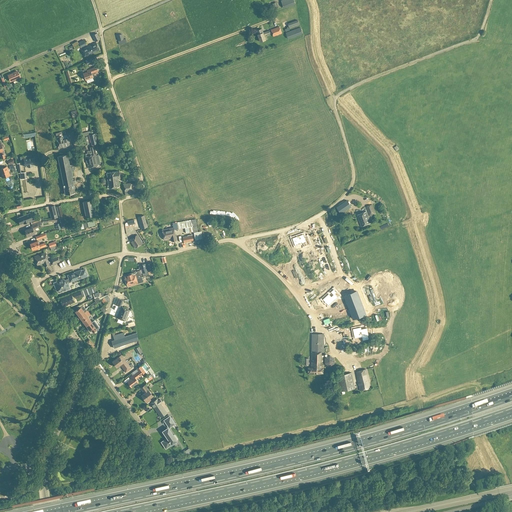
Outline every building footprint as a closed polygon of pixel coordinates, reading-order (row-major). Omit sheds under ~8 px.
[(284,0),(281,1),(284,9),(295,6),(292,0),(284,0)] [(287,24),(289,30),(299,27),(297,21),(287,24)] [(281,32),(279,27),(271,30),(273,37),(282,33),(283,33),(282,32),(281,32)] [(302,33),(300,28),(286,33),(288,38),(302,33)] [(266,40),(264,35),(268,34),(270,33),(269,31),(263,33),(262,29),(257,31),(258,35),(261,42),(266,40)] [(123,40),(122,34),(117,35),(120,45),(127,43),(126,39),(123,40)] [(77,41),(72,44),(75,50),(80,47),(80,46),(78,43),(77,41)] [(99,50),(96,43),(82,50),(82,51),(84,56),(85,56),(85,57),(99,50)] [(97,62),(95,57),(85,61),(87,65),(97,62)] [(93,77),(94,77),(92,73),(98,71),(96,67),(86,71),(86,70),(82,71),(83,74),(85,80),(86,80),(88,84),(94,81),(93,77)] [(18,72),(9,76),(11,81),(20,77),(18,72)] [(62,132),(55,133),(56,137),(57,139),(58,148),(69,145),(67,137),(66,135),(62,135),(62,132)] [(95,134),(92,134),(89,135),(91,145),(97,144),(95,134)] [(94,147),(90,148),(91,151),(93,159),(92,159),(94,167),(99,166),(98,164),(100,163),(98,155),(96,155),(94,147)] [(87,154),(85,154),(88,168),(94,167),(92,159),(93,159),(91,151),(88,151),(87,151),(87,154)] [(69,165),(69,162),(70,161),(69,158),(68,158),(67,155),(58,157),(61,175),(72,173),(72,170),(75,169),(74,165),(69,165)] [(32,166),(35,165),(34,158),(24,159),(23,156),(20,157),(21,164),(24,164),(25,167),(26,166),(28,166),(28,167),(32,166)] [(9,176),(7,167),(0,169),(0,172),(2,178),(9,176)] [(119,187),(118,179),(120,179),(119,172),(107,173),(109,188),(119,187)] [(75,193),(72,177),(73,177),(72,173),(61,175),(65,194),(75,193)] [(138,192),(137,184),(132,184),(132,183),(123,185),(125,195),(133,194),(133,193),(138,192)] [(94,216),(91,200),(83,202),(86,217),(87,217),(88,220),(93,218),(93,216),(94,216)] [(341,214),(351,207),(347,201),(337,208),(341,214)] [(375,213),(372,204),(366,206),(369,215),(375,213)] [(66,228),(60,206),(56,207),(62,229),(66,228)] [(370,223),(367,212),(367,211),(357,214),(361,226),(370,223)] [(31,221),(30,220),(32,220),(30,214),(18,218),(20,224),(23,223),(24,224),(31,221)] [(144,215),(138,217),(141,229),(148,227),(144,215)] [(201,231),(198,232),(195,219),(194,215),(186,217),(186,221),(183,221),(173,223),(173,227),(174,230),(184,228),(186,234),(191,233),(192,233),(193,235),(184,237),(184,235),(181,235),(182,238),(183,238),(184,242),(202,239),(201,231)] [(34,234),(33,230),(39,227),(38,225),(33,227),(29,228),(29,229),(25,230),(27,237),(34,234)] [(176,241),(175,237),(176,237),(174,232),(163,235),(164,240),(171,238),(172,242),(176,241)] [(297,236),(292,238),(295,246),(303,243),(304,246),(310,244),(307,237),(305,238),(303,234),(299,236),(299,235),(296,236),(297,236)] [(145,243),(142,239),(140,240),(137,235),(130,240),(135,248),(145,243)] [(46,246),(45,243),(39,246),(37,241),(30,244),(33,250),(37,249),(37,250),(46,246)] [(277,262),(284,260),(281,244),(270,247),(271,253),(275,252),(277,262)] [(322,246),(309,250),(312,257),(325,252),(322,246)] [(48,261),(45,253),(35,257),(38,265),(44,263),(45,267),(49,266),(47,262),(48,261)] [(62,260),(60,256),(51,259),(53,264),(59,262),(59,261),(62,260)] [(77,280),(83,277),(87,276),(85,269),(81,271),(75,273),(67,276),(69,279),(64,281),(64,280),(61,280),(60,281),(54,283),(56,291),(61,289),(62,292),(70,289),(68,283),(73,281),(77,280)] [(303,269),(296,271),(301,288),(308,286),(303,269)] [(323,272),(325,279),(332,278),(330,270),(323,272)] [(137,278),(142,277),(140,271),(126,275),(127,276),(124,277),(126,282),(137,278)] [(137,278),(126,282),(127,287),(138,283),(143,282),(143,281),(142,278),(142,277),(137,278)] [(76,299),(93,292),(95,292),(94,287),(74,294),(76,299)] [(322,299),(328,305),(335,299),(347,299),(345,296),(338,296),(339,295),(334,289),(330,292),(328,293),(328,294),(322,299)] [(365,315),(356,291),(345,295),(345,296),(347,299),(354,319),(365,315)] [(74,302),(71,295),(61,300),(63,306),(74,302)] [(123,301),(117,298),(115,305),(120,307),(123,301)] [(81,307),(75,312),(79,316),(86,311),(90,308),(89,306),(86,309),(83,305),(81,307)] [(125,321),(129,310),(121,307),(117,318),(125,321)] [(86,311),(79,316),(82,321),(90,316),(86,311)] [(90,316),(82,321),(86,326),(93,320),(94,321),(94,320),(90,315),(90,316)] [(93,320),(86,326),(90,331),(91,330),(93,332),(99,327),(94,320),(94,321),(93,320)] [(354,338),(362,337),(363,340),(369,339),(367,328),(361,329),(361,327),(352,329),(354,338)] [(340,333),(336,334),(334,330),(329,332),(334,346),(344,342),(340,333)] [(114,348),(138,340),(136,333),(125,337),(123,333),(113,337),(114,341),(112,341),(114,348)] [(323,364),(324,335),(312,335),(311,368),(308,368),(308,374),(324,374),(324,364),(323,364)] [(129,366),(122,355),(119,357),(112,361),(117,367),(121,364),(122,366),(122,367),(126,372),(134,366),(132,364),(129,366)] [(334,364),(334,358),(329,356),(325,358),(325,364),(329,367),(334,364)] [(138,382),(136,379),(145,372),(140,366),(137,369),(139,371),(130,378),(131,379),(127,382),(131,387),(138,382)] [(370,388),(367,374),(366,369),(355,372),(355,373),(356,373),(360,391),(370,388)] [(355,388),(353,376),(352,373),(337,376),(341,392),(355,388)] [(152,396),(144,386),(141,388),(144,393),(141,395),(147,403),(151,400),(150,398),(152,396)] [(167,413),(160,404),(162,402),(160,399),(158,400),(157,399),(151,403),(152,405),(154,408),(161,418),(167,413)] [(176,424),(170,415),(164,420),(169,429),(176,424)] [(160,442),(166,450),(178,441),(177,440),(178,440),(178,438),(176,435),(174,435),(173,435),(168,427),(161,431),(166,438),(160,442)]
